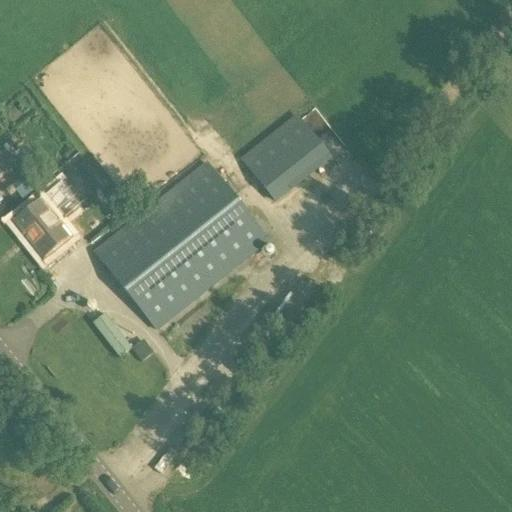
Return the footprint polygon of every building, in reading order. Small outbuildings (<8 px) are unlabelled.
[(275,203),(330,158),(300,121),(245,165),(275,203)] [(0,179),(14,169),(0,151),(0,179)] [(156,334),(270,243),(207,163),(93,254),(156,334)] [(43,263),(72,240),(41,200),(11,223),(43,263)] [(144,343),(132,352),(141,363),(152,354),(144,343)]
